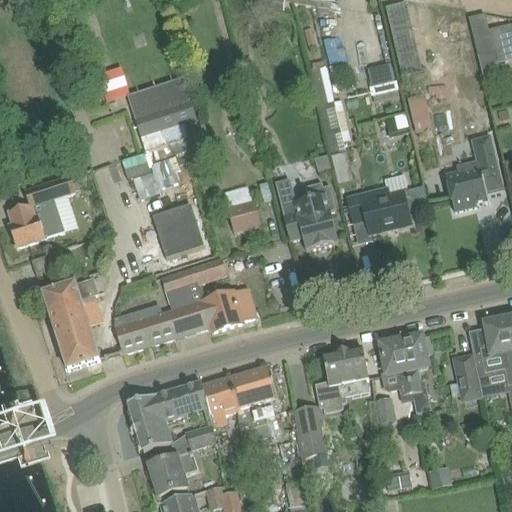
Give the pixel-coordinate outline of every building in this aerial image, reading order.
[(283,13),(285,0),(253,0),(252,7),(283,13)] [(332,0),(295,0),(295,5),(330,12),(332,0)] [(406,4),(385,9),(402,79),(423,74),(406,4)] [(486,17),(469,21),(479,60),(483,77),(499,73),(497,65),(489,32),(486,17)] [(511,27),(501,30),(508,63),(511,61),(511,27)] [(438,52),(423,55),(429,80),(444,77),(438,52)] [(372,95),(394,92),(391,67),(369,70),(372,95)] [(326,69),(311,73),(320,108),(335,105),(326,69)] [(118,81),(102,85),(107,104),(123,100),(118,81)] [(185,84),(131,102),(136,119),(144,142),(147,153),(162,148),(167,147),(189,140),(192,153),(199,151),(193,127),(198,125),(191,101),(185,84)] [(424,99),(408,102),(413,126),(430,122),(424,99)] [(406,117),(386,121),(391,141),(411,136),(406,117)] [(205,127),(194,130),(198,143),(208,140),(205,127)] [(468,170),(446,175),(451,195),(456,215),(478,209),(477,207),(490,204),(488,194),(502,190),(499,175),(490,141),(474,145),(479,167),(468,170)] [(348,155),(332,159),(339,188),(355,184),(348,155)] [(141,203),(161,197),(160,191),(177,186),(174,176),(180,173),(177,162),(132,177),(141,203)] [(362,199),(349,203),(355,227),(368,223),(371,236),(411,226),(408,214),(429,208),(424,188),(408,192),(405,178),(385,182),(388,193),(362,199)] [(18,250),(64,235),(53,203),(77,195),(72,179),(26,194),(31,209),(11,216),(15,227),(11,229),(18,250)] [(311,202),(282,209),(291,244),(303,241),(306,253),(311,251),(312,253),(335,247),(334,246),(339,244),(332,214),(337,213),(331,188),(324,190),(323,187),(308,191),(311,202)] [(229,212),(235,235),(262,229),(256,205),(229,212)] [(192,207),(154,219),(167,261),(205,249),(192,207)] [(62,271),(57,255),(33,263),(38,279),(62,271)] [(222,263),(194,271),(199,287),(227,278),(222,263)] [(205,305),(199,287),(194,271),(163,281),(173,314),(162,318),(159,310),(116,323),(116,331),(124,357),(211,331),(213,331),(205,305)] [(45,297),(51,316),(83,305),(82,303),(105,296),(106,296),(109,272),(91,278),(92,283),(78,287),(77,287),(45,297)] [(213,331),(211,331),(212,334),(212,336),(245,327),(245,325),(256,322),(248,292),(205,305),(213,331)] [(95,344),(83,305),(51,316),(69,373),(101,363),(95,344)] [(488,338),(473,342),(477,361),(502,356),(511,407),(511,336),(509,322),(501,324),(497,321),(492,322),(490,326),(486,327),(488,338)] [(418,372),(429,370),(427,358),(432,357),(428,340),(424,341),(423,339),(402,343),(413,397),(414,401),(417,417),(431,414),(425,384),(421,385),(418,372)] [(402,343),(381,347),(387,377),(382,378),(385,391),(389,394),(401,392),(403,404),(414,401),(413,397),(402,343)] [(342,388),(369,382),(364,351),(323,359),(329,387),(317,389),(321,410),(325,409),(326,416),(345,412),(343,406),(345,405),(342,388)] [(467,404),(481,401),(473,358),(458,361),(467,404)] [(239,414),(242,434),(242,436),(250,434),(254,445),(285,436),(282,424),(285,423),(269,369),(230,381),(239,414)] [(210,409),(215,427),(216,430),(228,426),(226,419),(236,415),(242,434),(239,414),(230,381),(204,388),(210,409)] [(140,438),(145,455),(172,446),(166,424),(205,414),(209,429),(215,427),(210,409),(204,388),(203,385),(130,407),(136,425),(134,425),(138,438),(140,438)] [(392,401),(376,404),(380,427),(396,424),(392,401)] [(18,412),(16,405),(5,408),(8,415),(18,412)] [(318,409),(295,413),(299,431),(306,465),(315,463),(328,460),(328,459),(318,409)] [(213,430),(216,430),(215,427),(209,429),(210,430),(188,436),(193,452),(217,444),(213,430)] [(389,430),(378,432),(380,443),(391,441),(389,430)] [(179,459),(168,463),(150,468),(160,500),(188,491),(185,478),(199,474),(193,456),(179,460),(179,459)] [(449,472),(429,476),(432,495),(453,490),(449,472)] [(424,474),(403,478),(407,496),(428,492),(424,474)] [(290,511),(312,511),(307,483),(293,486),(285,487),(290,511)] [(223,490),(207,492),(210,511),(215,511),(226,510),(223,497),(224,497),(223,490)] [(224,497),(223,497),(226,510),(226,511),(240,511),(237,494),(229,496),(224,497)] [(180,501),(162,507),(163,511),(198,511),(194,497),(180,501)]
